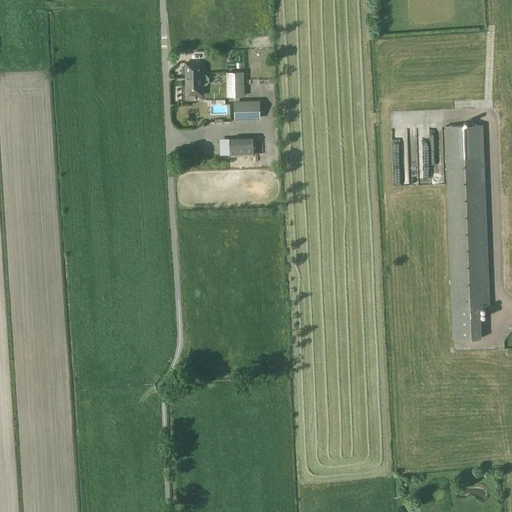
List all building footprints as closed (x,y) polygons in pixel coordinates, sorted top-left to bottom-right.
[(203,95),(202,62),(186,63),(186,87),(188,87),(188,94),(195,94),(195,95),(203,95)] [(227,95),(242,94),(241,72),(226,73),(227,95)] [(236,119),(260,118),(259,102),(236,102),(236,119)] [(195,106),(195,114),(204,114),(204,106),(195,106)] [(479,125),(446,126),(448,185),(454,339),(482,338),(481,308),(487,307),(479,125)] [(253,138),(229,139),(230,158),(254,157),(253,138)]
